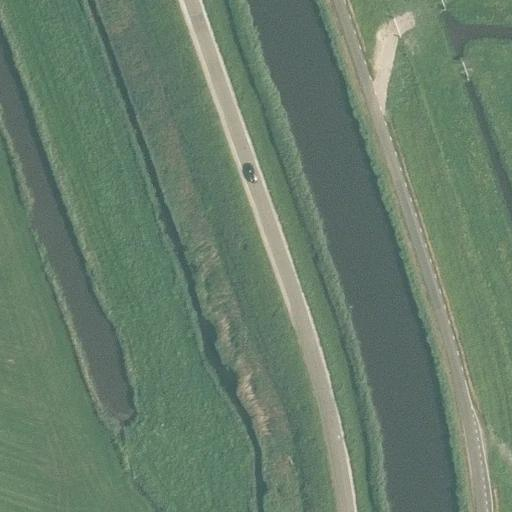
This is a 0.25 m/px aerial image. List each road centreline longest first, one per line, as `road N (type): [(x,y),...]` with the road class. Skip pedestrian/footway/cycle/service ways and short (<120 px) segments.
road 1 (tertiary): [(346,511),(308,341),(192,0)]
road 2 (unclassified): [(483,511),(452,342),(337,0)]
